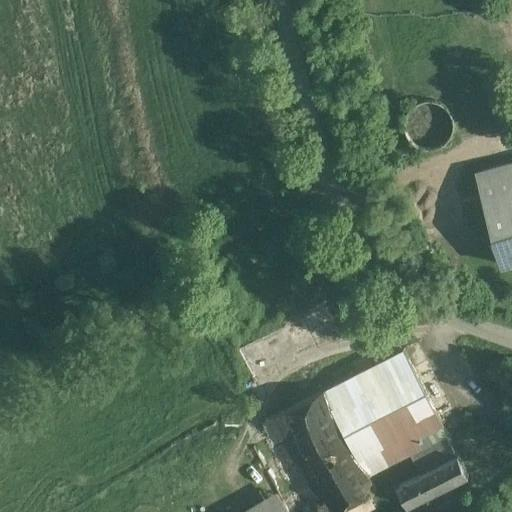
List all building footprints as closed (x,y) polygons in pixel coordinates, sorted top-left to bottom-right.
[(452,132),(454,123),(452,114),(446,106),(438,101),(429,99),(420,101),(412,106),(406,114),(405,124),(407,133),(412,141),(420,146),(429,148),(439,146),(447,140),(452,132)] [(511,167),(478,177),(501,263),(511,260),(511,167)] [(405,349),(324,390),(368,477),(411,454),(421,474),(457,456),(447,436),(449,435),(405,349)] [(368,477),(324,390),(265,421),(311,511),(336,511),(376,492),(368,477)] [(421,474),(400,485),(410,505),(468,475),(458,455),(421,474)] [(289,511),(279,493),(244,511),(289,511)]
